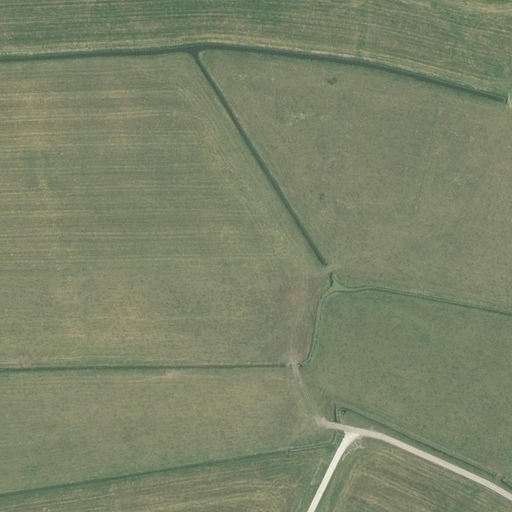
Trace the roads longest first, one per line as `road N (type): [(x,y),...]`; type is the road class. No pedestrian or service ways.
road 1 (track): [(511,500),(376,434),(326,423),(305,398),(291,359),(317,279),(352,259)]
road 2 (track): [(511,110),(510,97),(424,0)]
